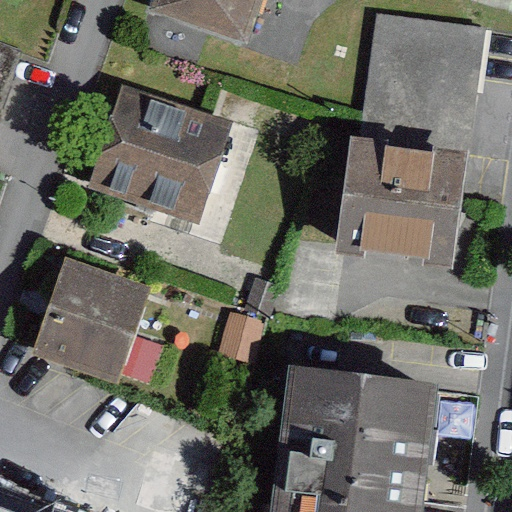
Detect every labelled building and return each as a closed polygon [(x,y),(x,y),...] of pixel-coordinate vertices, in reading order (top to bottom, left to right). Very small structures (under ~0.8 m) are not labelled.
[(262,0),(152,0),(151,5),(250,37),(262,0)] [(479,25),(372,8),(332,261),(439,278),(453,188),(479,25)] [(231,115),(118,82),(86,188),(200,221),(231,115)] [(164,276),(71,248),(40,353),(132,381),(164,276)] [(424,511),(440,371),(290,355),(272,511),(424,511)] [(56,511),(0,492),(0,511),(56,511)]
